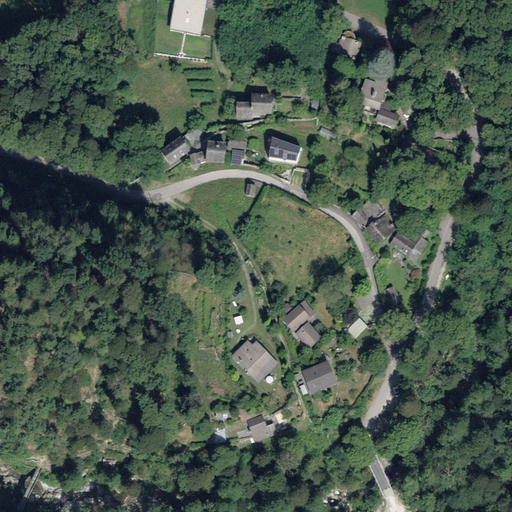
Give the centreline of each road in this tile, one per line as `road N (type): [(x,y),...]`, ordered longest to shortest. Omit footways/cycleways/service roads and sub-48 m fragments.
road 1 (unclassified): [(394,363),(354,230),(306,196),(224,172),(145,194),(86,178),(59,161),(0,150)]
road 2 (unclassified): [(309,0),(415,52),(456,89),(470,123),(471,171),(394,363)]
road 3 (unclassified): [(394,363),(366,438),(380,492)]
